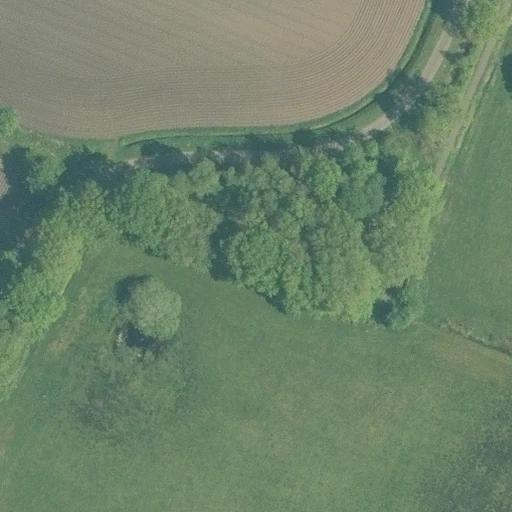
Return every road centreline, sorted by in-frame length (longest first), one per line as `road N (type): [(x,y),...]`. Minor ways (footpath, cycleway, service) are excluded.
road 1 (unclassified): [(0,285),(53,211),(98,178),(163,160),(305,155),(393,117),(436,65),(463,0)]
road 2 (track): [(388,293),(0,142)]
